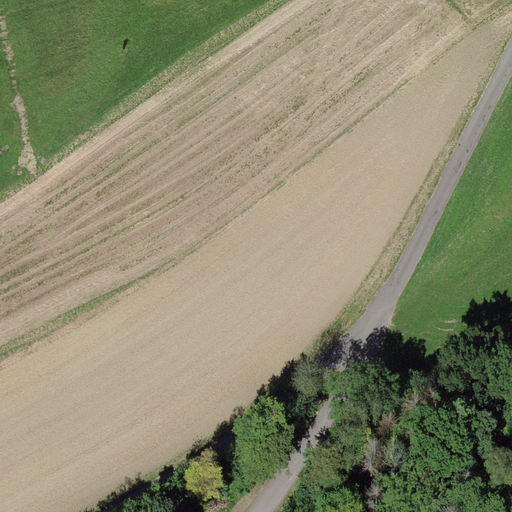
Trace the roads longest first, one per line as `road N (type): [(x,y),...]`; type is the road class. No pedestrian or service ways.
road 1 (residential): [(511,56),(367,338),(235,438),(107,511)]
road 2 (track): [(367,338),(255,511)]
